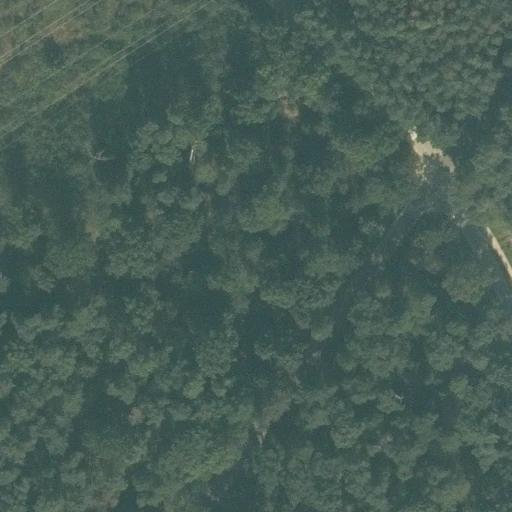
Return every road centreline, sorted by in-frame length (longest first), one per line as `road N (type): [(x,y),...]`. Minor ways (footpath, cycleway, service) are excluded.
road 1 (unclassified): [(204,511),(440,163)]
road 2 (track): [(440,163),(267,0)]
road 3 (unclassified): [(440,163),(448,194),(511,312)]
road 4 (unclassified): [(511,64),(454,133),(440,163)]
